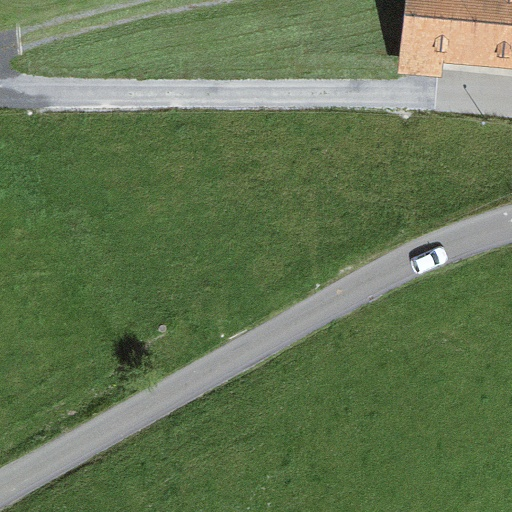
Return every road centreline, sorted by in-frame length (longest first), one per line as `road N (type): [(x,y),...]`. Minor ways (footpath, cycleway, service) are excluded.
road 1 (unclassified): [(511,226),(294,327),(0,496)]
road 2 (track): [(511,101),(383,89),(0,88)]
